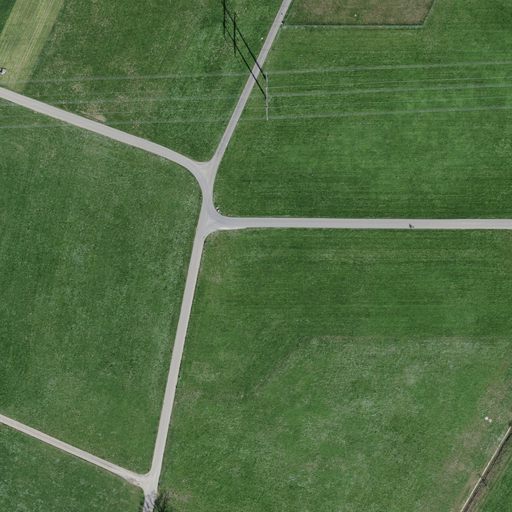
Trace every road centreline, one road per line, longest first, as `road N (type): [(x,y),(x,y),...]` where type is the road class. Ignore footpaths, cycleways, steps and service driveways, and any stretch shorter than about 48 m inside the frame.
road 1 (track): [(204,224),(511,224)]
road 2 (unclassified): [(147,511),(204,224)]
road 3 (unclassified): [(0,92),(188,166),(208,198),(204,224)]
road 4 (track): [(203,180),(291,0)]
road 5 (track): [(0,420),(151,486)]
